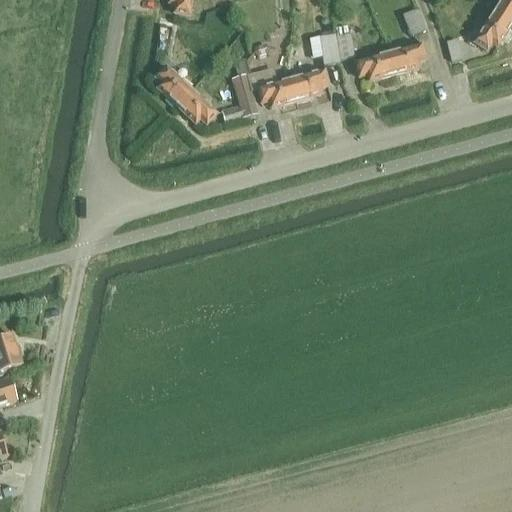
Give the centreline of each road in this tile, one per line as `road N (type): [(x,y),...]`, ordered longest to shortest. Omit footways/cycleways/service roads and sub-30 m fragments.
road 1 (unclassified): [(174,199),(511,109)]
road 2 (unclassified): [(30,511),(98,207)]
road 3 (unclassified): [(98,207),(99,133),(123,0)]
